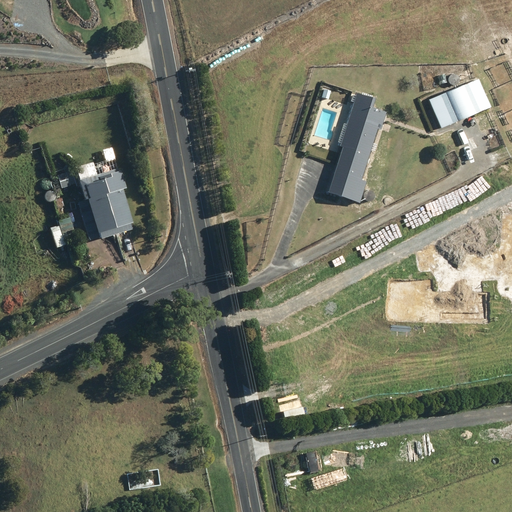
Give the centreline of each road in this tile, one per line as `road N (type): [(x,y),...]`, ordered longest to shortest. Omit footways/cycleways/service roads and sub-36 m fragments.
road 1 (unclassified): [(152,0),(204,272)]
road 2 (unclassified): [(204,272),(251,511)]
road 3 (unclassified): [(204,272),(0,368)]
